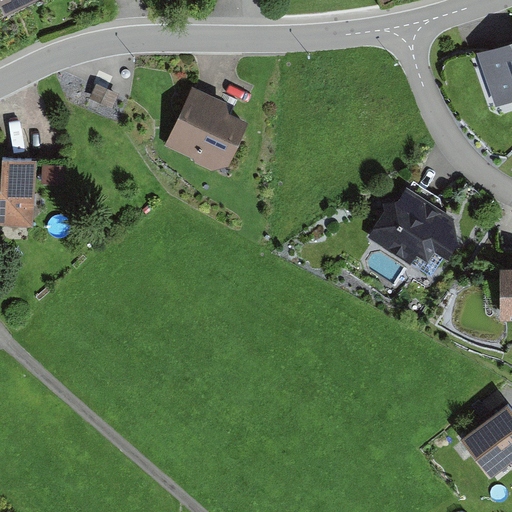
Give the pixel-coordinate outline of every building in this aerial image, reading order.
[(36,0),(0,0),(0,6),(5,16),(36,0)] [(511,102),(511,42),(479,54),(497,107),(511,102)] [(120,93),(97,84),(90,100),(113,110),(120,93)] [(234,106),(192,87),(165,146),(195,159),(196,163),(213,171),(229,167),(249,123),(230,115),(234,106)] [(37,161),(3,160),(2,191),(0,191),(0,225),(34,227),(37,161)] [(62,165),(43,164),(42,185),(61,185),(62,165)] [(455,219),(406,186),(371,237),(411,263),(417,254),(428,261),(435,250),(448,258),(459,242),(455,219)] [(505,269),(501,269),(501,321),(511,320),(511,249),(505,249),(505,269)] [(511,406),(509,403),(462,439),(492,478),(511,462),(511,406)]
